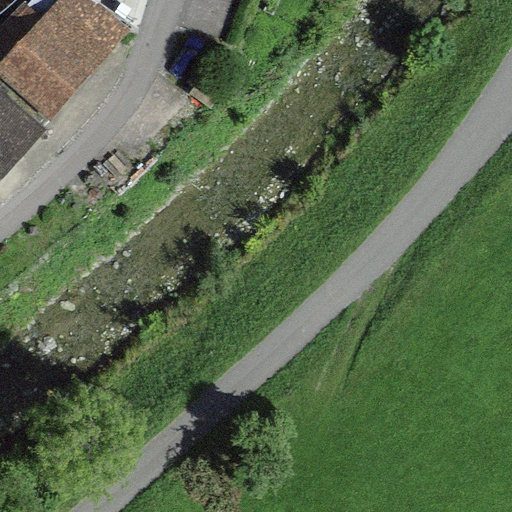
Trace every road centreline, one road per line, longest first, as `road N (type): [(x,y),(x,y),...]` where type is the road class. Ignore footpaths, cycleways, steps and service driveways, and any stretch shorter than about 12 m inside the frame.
road 1 (unclassified): [(511,109),(341,293),(100,511)]
road 2 (residential): [(0,226),(87,143),(128,91),(169,0)]
